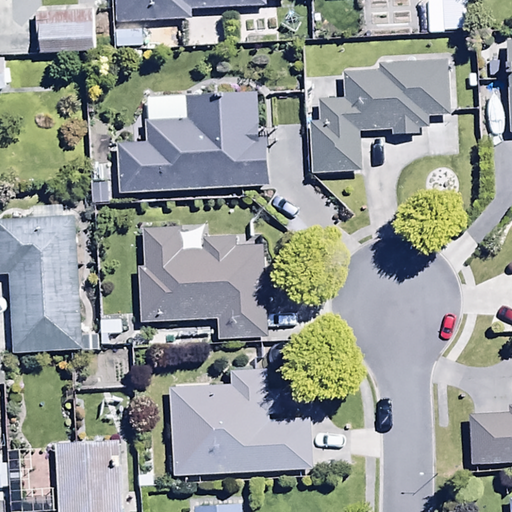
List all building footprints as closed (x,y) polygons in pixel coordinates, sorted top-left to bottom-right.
[(117,0),(119,28),(190,25),(189,14),(265,11),(265,6),(288,4),(287,0),(117,0)] [(441,0),(442,1),(429,1),(430,35),(466,34),(465,0),(441,0)] [(93,56),(93,15),(35,15),(35,40),(41,40),(41,56),(93,56)] [(58,91),(56,65),(19,67),(20,93),(58,91)] [(447,65),(382,68),(377,76),(343,77),(344,102),(320,103),(321,125),(311,126),(313,178),(362,176),(360,136),(392,135),(392,140),(421,139),(421,130),(432,129),(432,119),(449,119),(447,65)] [(116,147),(120,199),(270,189),(267,140),(259,141),(256,98),(184,103),(185,123),(147,126),(148,145),(116,147)] [(110,173),(90,173),(91,207),(111,207),(110,173)] [(79,335),(75,220),(0,223),(0,277),(12,277),(15,356),(97,353),(96,334),(79,335)] [(143,325),(217,321),(218,342),(266,340),(264,303),(277,302),(275,278),(266,278),(264,248),(237,249),(236,240),(204,242),(205,253),(181,254),(179,232),(142,234),(144,272),(140,272),(143,325)] [(169,392),(174,482),(312,474),(310,425),(270,428),(269,416),(281,416),(280,393),(268,394),(267,374),(230,376),(231,388),(169,392)] [(511,467),(511,411),(510,412),(510,419),(469,421),(472,469),(511,467)] [(123,511),(122,447),(18,450),(19,511),(123,511)] [(0,510),(10,510),(9,470),(3,470),(3,459),(0,459),(0,510)]
